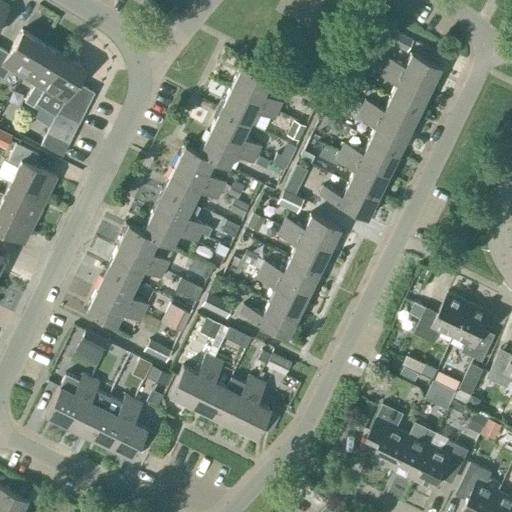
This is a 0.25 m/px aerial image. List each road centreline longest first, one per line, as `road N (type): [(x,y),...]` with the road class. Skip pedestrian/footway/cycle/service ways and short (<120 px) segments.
road 1 (residential): [(279,458),(492,42)]
road 2 (residential): [(0,384),(153,53)]
